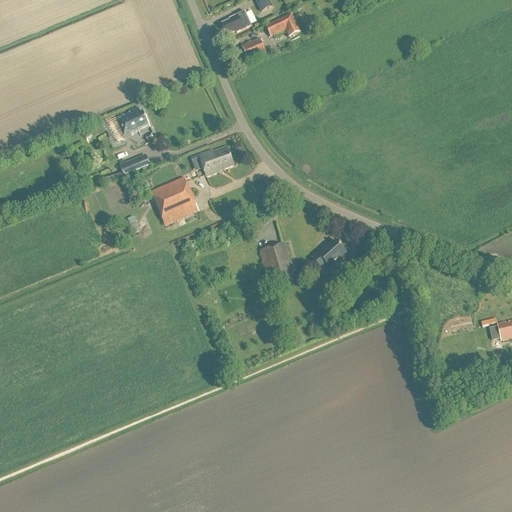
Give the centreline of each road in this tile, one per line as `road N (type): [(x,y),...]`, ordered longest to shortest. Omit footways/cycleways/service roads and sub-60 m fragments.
road 1 (track): [(396,235),(393,257),(408,310),(0,480)]
road 2 (residential): [(511,277),(342,213),(285,181),(245,130),(191,0)]
